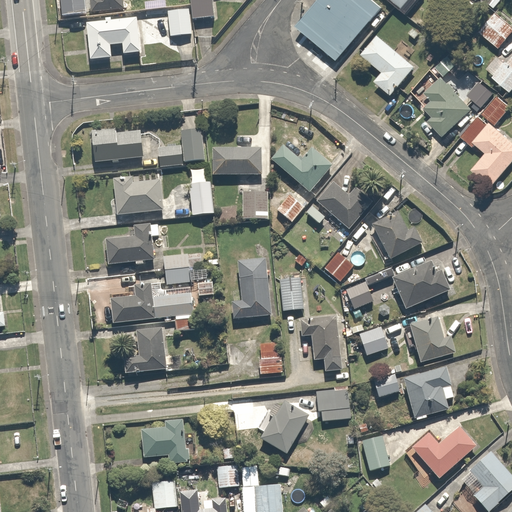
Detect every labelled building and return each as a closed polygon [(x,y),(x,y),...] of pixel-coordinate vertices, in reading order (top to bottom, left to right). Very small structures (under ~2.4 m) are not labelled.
[(122,0),(91,0),(91,13),(124,11),(122,0)] [(213,0),(191,0),(193,22),(215,20),(213,0)] [(317,0),(297,24),(337,59),(381,10),(369,0),(317,0)] [(391,0),(402,9),(410,0),(391,0)] [(430,0),(429,2),(443,14),(454,0),(430,0)] [(190,9),(170,9),(170,38),(191,38),(190,9)] [(511,38),(511,26),(497,14),(479,34),(500,52),(511,38)] [(142,55),(137,21),(87,25),(89,63),(112,58),(112,49),(124,47),(126,53),(142,55)] [(392,97),(415,67),(378,37),(363,57),(381,76),(375,84),(392,97)] [(451,55),(436,69),(446,80),(461,66),(451,55)] [(511,56),(495,78),(511,94),(511,56)] [(478,72),(474,76),(467,83),(477,91),(469,100),(480,109),(494,94),(484,85),(488,81),(478,72)] [(442,143),(472,111),(442,77),(425,96),(433,101),(424,107),(435,117),(427,124),(442,143)] [(511,105),(498,96),(483,116),(496,126),(511,105)] [(399,108),(390,119),(402,129),(411,119),(399,108)] [(511,165),(511,141),(489,124),(471,144),(485,156),(472,173),(493,189),(511,165)] [(145,157),(142,133),(118,135),(118,129),(91,132),(95,162),(145,157)] [(202,130),(182,132),(184,147),(160,150),(162,165),(206,160),(202,130)] [(333,168),(312,150),(303,160),(286,142),(272,161),(311,193),(333,168)] [(262,178),(262,148),(213,149),(214,178),(262,178)] [(211,178),(211,165),(200,165),(200,178),(211,178)] [(117,215),(165,212),(160,180),(133,184),(133,177),(113,180),(117,215)] [(349,232),(372,203),(355,187),(350,196),(335,184),(317,202),(349,232)] [(214,186),(194,186),(194,202),(194,216),(214,215),(214,186)] [(307,209),(291,193),(276,208),(292,224),(307,209)] [(269,220),(269,194),(241,194),(241,219),(269,220)] [(402,213),(373,224),(391,259),(422,243),(417,229),(408,230),(402,213)] [(157,260),(153,227),(135,227),(137,236),(107,239),(109,266),(157,260)] [(202,251),(164,255),(168,285),(195,282),(193,267),(204,266),(202,251)] [(356,263),(338,251),(326,270),(344,282),(356,263)] [(272,316),(267,258),(238,261),(244,301),(230,302),(236,320),(272,316)] [(433,263),(395,279),(407,308),(452,292),(443,270),(436,273),(433,263)] [(293,276),(279,278),(283,313),(297,311),(293,276)] [(373,300),(365,282),(347,290),(355,308),(373,300)] [(112,299),(115,324),(155,321),(152,285),(136,286),(137,296),(112,299)] [(154,289),(157,320),(166,319),(166,323),(177,322),(178,331),(193,329),(192,320),(197,319),(193,285),(154,289)] [(438,317),(411,326),(423,363),(458,355),(452,337),(443,339),(438,317)] [(336,318),(300,322),(301,338),(313,337),(315,361),(325,358),(327,371),(342,369),(336,318)] [(369,355),(391,347),(383,327),(362,335),(369,355)] [(168,370),(163,329),(136,332),(142,359),(125,363),(126,376),(168,370)] [(262,356),(260,356),(262,377),(285,374),(281,340),(261,342),(262,356)] [(455,400),(447,369),(405,379),(416,417),(450,410),(447,401),(455,400)] [(404,389),(399,374),(377,381),(382,397),(404,389)] [(348,388),(317,393),(322,424),(353,419),(348,388)] [(261,438),(288,456),(311,417),(283,403),(261,438)] [(187,450),(185,422),(166,422),(166,429),(141,431),(145,459),(168,456),(169,465),(191,462),(191,450),(187,450)] [(479,450),(460,428),(439,443),(430,434),(413,449),(441,480),(479,450)] [(390,468),(384,437),(367,440),(372,471),(390,468)] [(492,511),(511,494),(511,476),(493,455),(469,472),(484,487),(473,495),(486,511),(492,511)] [(175,481),(153,482),(155,509),(177,507),(175,481)] [(283,511),(282,486),(257,489),(256,511),(283,511)] [(199,491),(182,492),(183,511),(228,511),(227,500),(201,502),(199,491)]
